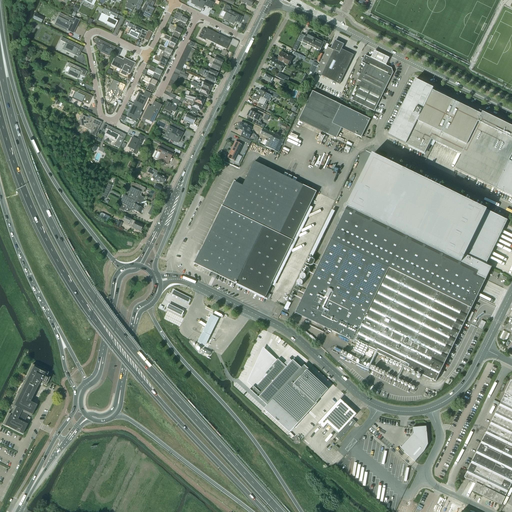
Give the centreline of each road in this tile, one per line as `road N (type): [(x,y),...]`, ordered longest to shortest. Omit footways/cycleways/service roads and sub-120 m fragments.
road 1 (trunk): [(279,511),(132,349),(75,270),(24,160),(0,68)]
road 2 (trunk): [(0,116),(34,216),(85,309),(265,511)]
road 3 (trunk): [(121,269),(35,148),(0,22)]
road 4 (trunk): [(301,511),(147,307)]
road 5 (tertiary): [(379,409),(287,331),(173,278)]
road 6 (unclassified): [(511,210),(383,146),(379,128),(410,63)]
road 7 (residential): [(199,193),(291,9)]
road 8 (trunk): [(114,415),(251,511)]
road 9 (residential): [(114,123),(101,117),(87,36),(100,32),(147,55)]
road 10 (secondary): [(189,165),(250,41)]
road 11 (trunk): [(0,196),(51,324)]
